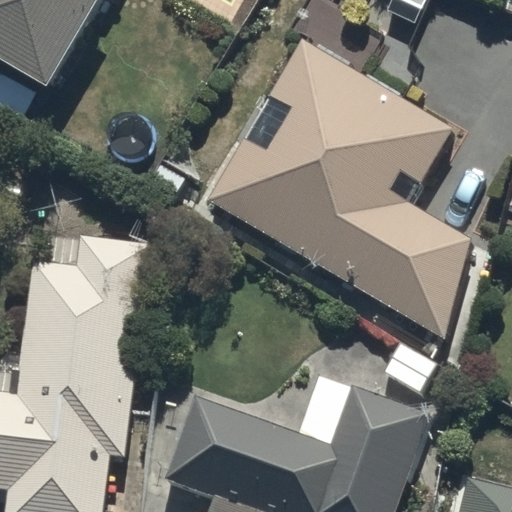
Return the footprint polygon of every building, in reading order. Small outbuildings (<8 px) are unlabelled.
[(0,0),(0,72),(59,105),(117,0),(0,0)] [(253,135),(215,197),(444,336),(497,249),(413,198),(456,128),(312,40),(278,97),(297,109),(273,148),(253,135)] [(0,166),(0,205),(19,211),(30,175),(0,166)] [(134,460),(154,244),(49,237),(47,263),(36,262),(24,363),(0,360),(0,489),(14,490),(12,511),(107,511),(113,458),(134,460)] [(219,500),(214,511),(403,511),(434,418),(326,377),(304,435),(205,399),(173,481),(219,500)] [(511,511),(511,486),(474,479),(467,511),(511,511)]
